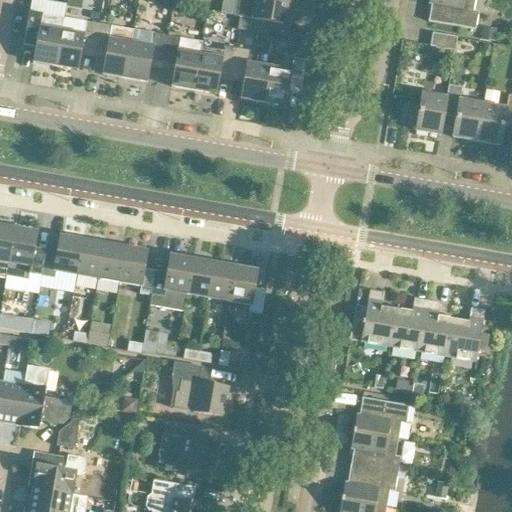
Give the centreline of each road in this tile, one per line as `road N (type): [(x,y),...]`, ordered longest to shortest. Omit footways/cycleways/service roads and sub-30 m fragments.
road 1 (tertiary): [(324,169),(0,113)]
road 2 (tertiary): [(0,173),(314,226)]
road 3 (tertiary): [(314,226),(511,260)]
road 4 (tertiary): [(511,201),(324,169)]
road 5 (residential): [(305,511),(319,386),(302,355),(291,351)]
road 6 (residential): [(291,351),(262,511)]
road 7 (unclassified): [(333,121),(350,119),(378,75),(394,0)]
road 8 (residential): [(291,351),(314,226)]
road 9 (unclassified): [(354,0),(333,121)]
